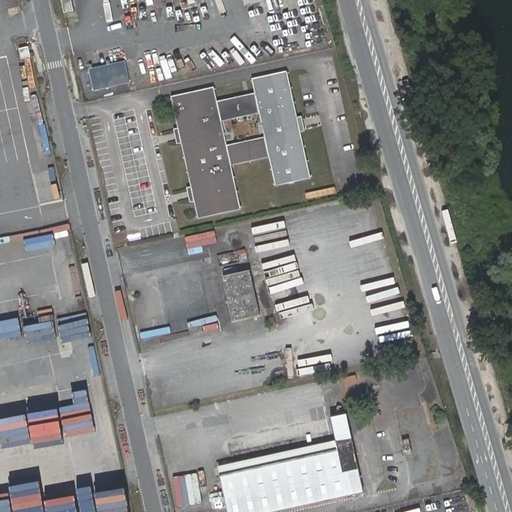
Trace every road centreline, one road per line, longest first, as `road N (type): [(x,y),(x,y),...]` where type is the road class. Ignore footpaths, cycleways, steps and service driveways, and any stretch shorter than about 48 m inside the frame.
road 1 (unclassified): [(348,0),(498,511)]
road 2 (unclassified): [(153,511),(40,0)]
road 3 (unclassified): [(511,493),(366,0)]
road 4 (unknown): [(121,364),(265,342)]
